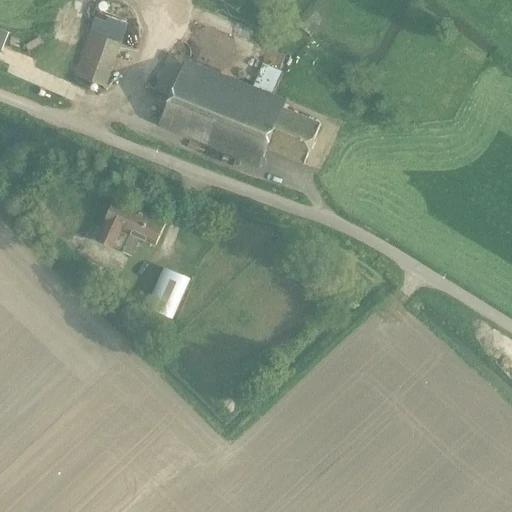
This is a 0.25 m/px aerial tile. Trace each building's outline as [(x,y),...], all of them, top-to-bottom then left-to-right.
[(105,87),(121,44),(128,25),(108,18),(106,22),(96,19),(76,77),(105,87)] [(305,165),(321,125),(283,109),(286,102),(273,96),(283,73),(263,65),(253,88),(171,55),(156,91),(171,98),(160,126),(260,166),(267,149),(305,165)] [(15,167),(0,182),(0,188),(6,194),(23,176),(15,167)] [(97,241),(113,248),(132,257),(141,239),(156,246),(166,224),(115,201),(97,241)] [(192,234),(212,243),(218,230),(198,221),(192,234)] [(174,318),(190,281),(164,269),(148,306),(174,318)]
